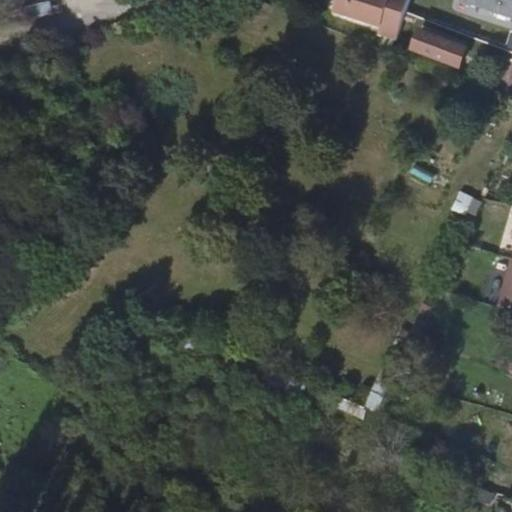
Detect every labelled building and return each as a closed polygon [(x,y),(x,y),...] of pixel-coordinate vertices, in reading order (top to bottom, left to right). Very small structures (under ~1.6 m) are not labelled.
[(403,64),(423,0),(406,0),(404,8),(384,2),(380,13),(364,8),(360,18),(349,14),(341,37),(387,52),(385,58),(403,64)] [(511,0),(478,0),(471,24),(511,36),(511,0)] [(360,18),(364,8),(352,4),(349,14),(360,18)] [(458,67),(420,55),(414,72),(451,86),(458,67)] [(469,72),(458,67),(451,86),(464,90),(469,72)] [(452,209),(475,218),(482,200),(458,192),(452,209)] [(511,293),(502,330),(511,332),(511,293)] [(480,410),(474,409),(471,418),(477,420),(480,410)]
